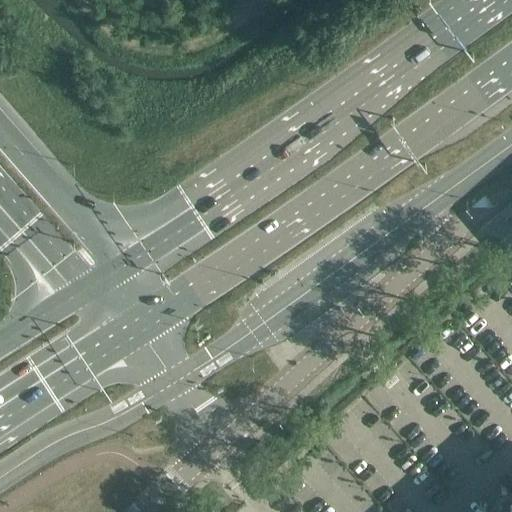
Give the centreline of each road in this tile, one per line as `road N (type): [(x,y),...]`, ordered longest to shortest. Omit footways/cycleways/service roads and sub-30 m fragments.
road 1 (primary): [(486,0),(114,261)]
road 2 (primary): [(154,320),(511,66)]
road 3 (unclassified): [(217,448),(430,258)]
road 4 (motorway): [(114,261),(0,131)]
road 5 (unclassified): [(111,348),(217,448)]
road 6 (unclassified): [(217,448),(212,420),(154,320)]
road 7 (primary): [(0,421),(111,348)]
